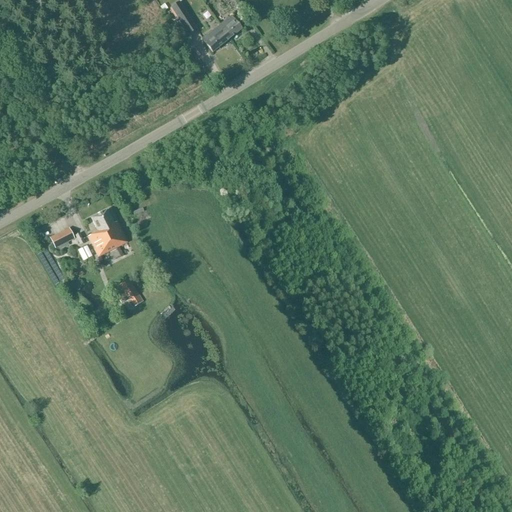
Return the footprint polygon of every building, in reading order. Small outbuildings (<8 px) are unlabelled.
[(196,29),(179,3),(171,8),(188,35),(196,29)] [(219,26),(230,39),(242,29),(231,16),(219,26)] [(212,53),(218,49),(230,39),(219,26),(202,40),(212,53)] [(54,106),(48,98),(44,101),(49,109),(54,106)] [(99,257),(127,243),(116,223),(114,224),(107,210),(91,218),(98,232),(88,237),(99,257)] [(55,248),(74,238),(69,230),(50,239),(55,248)] [(80,245),(84,243),(79,234),(75,236),(80,245)] [(120,287),(124,293),(118,296),(122,303),(129,299),(134,308),(143,302),(129,280),(120,287)]
